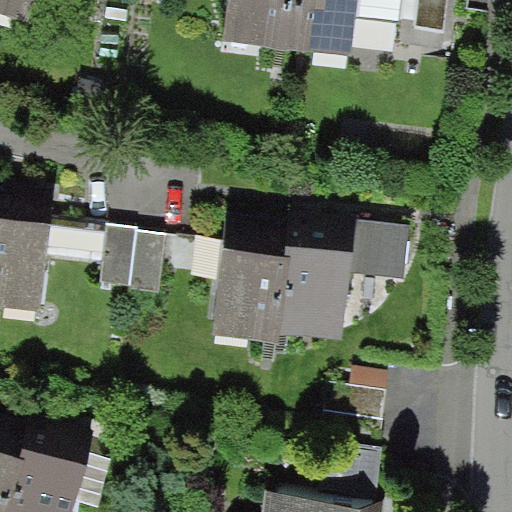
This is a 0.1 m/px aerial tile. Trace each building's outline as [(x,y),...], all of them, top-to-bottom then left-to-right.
[(0,0),(0,6),(20,11),(23,0),(0,0)] [(219,0),(216,29),(273,35),(269,72),(306,76),(309,43),(343,47),(345,36),(445,47),(450,0),(219,0)] [(0,298),(33,303),(46,247),(99,253),(97,279),(160,289),(167,231),(105,220),(101,226),(43,221),(57,184),(0,176),(0,298)] [(214,211),(204,320),(271,326),(272,320),(337,325),(341,276),(402,281),(407,218),(281,208),(281,216),(214,211)] [(372,511),(386,385),(325,378),(313,482),(259,476),(255,511),(372,511)] [(18,416),(0,411),(0,511),(66,511),(90,428),(20,409),(18,416)]
